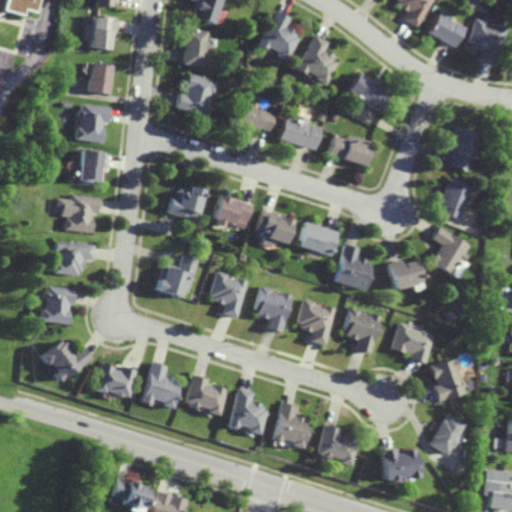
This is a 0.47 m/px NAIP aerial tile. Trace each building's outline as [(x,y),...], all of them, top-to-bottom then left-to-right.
[(0,0),(37,0),(34,13),(22,10),(20,16),(3,11),(0,12),(0,0)] [(219,0),(210,23),(190,16),(195,2),(189,0),(219,0)] [(428,0),(413,26),(400,19),(405,11),(396,6),(396,5),(393,3),(395,0),(428,0)] [(281,27),(282,25),(290,30),(290,31),(292,33),(291,36),(294,37),(282,60),(271,55),(273,52),(263,47),(262,49),(253,44),(272,10),(285,17),(280,26),(281,27)] [(451,23),(452,22),(460,26),(450,46),(424,32),(434,14),(451,23)] [(109,18),(109,17),(114,18),(112,33),(107,32),(105,50),(84,47),(85,39),(79,39),(80,24),(88,25),(89,16),(109,18)] [(483,20),(482,23),(492,26),(493,22),(502,24),(493,63),(478,59),(481,49),(479,49),(479,50),(470,48),(471,46),(468,46),(469,43),(465,42),(471,17),(483,20)] [(201,66),(181,64),(184,29),(205,31),(201,66)] [(320,51),(320,50),(328,54),(327,55),(330,57),(328,60),(332,62),(320,84),(310,79),(311,76),(301,71),(300,74),(291,69),(310,34),(323,42),(318,50),(320,51)] [(105,94),(82,91),(84,81),(86,82),(87,63),(109,65),(105,94)] [(374,111),(344,91),(356,72),(386,92),(374,111)] [(211,93),(209,92),(206,104),(207,106),(206,109),(204,111),(203,111),(201,117),(172,107),(177,93),(182,94),(184,89),(182,88),(187,73),(215,82),(211,93)] [(252,109),(258,111),(258,110),(270,114),(265,131),(253,127),(252,130),(230,123),(236,104),(246,107),(247,102),(254,104),(252,109)] [(105,122),(98,121),(98,129),(100,130),(98,142),(70,139),(72,127),(74,128),(76,119),(74,115),(74,111),(77,109),(77,104),(106,107),(105,122)] [(333,121),(328,119),(332,111),(336,113),(333,121)] [(320,121),(314,120),(316,113),(322,114),(320,121)] [(302,124),(305,125),(305,124),(315,127),(308,150),(273,140),(280,118),(288,120),(289,114),(303,118),(302,124)] [(463,171),(446,165),(451,153),(446,151),(454,127),(476,135),(463,171)] [(369,141),(361,166),(324,155),(330,135),(344,139),(346,134),(369,141)] [(94,184),(73,181),(76,151),(99,153),(97,169),(96,169),(94,184)] [(467,186),(455,220),(433,212),(435,205),(434,205),(437,197),(438,197),(443,184),(444,185),(446,179),(467,186)] [(200,191),(190,222),(162,213),(167,198),(169,198),(171,192),(180,188),(186,190),(187,187),(200,191)] [(93,214),(87,213),(87,220),(88,220),(86,233),(59,230),(60,219),(63,219),(64,209),(62,207),(62,202),(66,200),(66,195),(94,198),(93,214)] [(226,199),(226,198),(248,205),(243,222),(229,218),(226,226),(218,224),(217,228),(212,227),(214,222),(209,220),(212,209),(211,209),(213,205),(212,204),(214,196),(226,199)] [(282,246),(269,242),(266,248),(259,246),(260,238),(257,236),(258,233),(252,230),(258,210),(290,220),(282,246)] [(335,232),(327,257),(314,253),(293,247),(299,227),(300,227),(302,222),(335,232)] [(452,280),(426,262),(437,245),(427,238),(435,226),(465,246),(460,253),(463,256),(459,261),(463,264),(452,280)] [(204,247),(197,246),(199,238),(206,239),(204,247)] [(88,261),(77,260),(76,264),(78,264),(77,271),(76,271),(76,274),(72,273),(72,277),(47,274),(48,263),(51,263),(52,252),(50,251),(51,242),(90,246),(88,261)] [(353,259),(354,258),(363,261),(362,263),(363,263),(362,265),(365,266),(364,269),(367,270),(360,292),(329,282),(341,244),(355,249),(352,259),(353,259)] [(184,294),(178,292),(175,300),(150,292),(153,281),(155,282),(160,264),(175,268),(179,256),(194,261),(184,294)] [(399,270),(402,269),(401,263),(413,261),(418,283),(409,285),(410,287),(389,291),(383,264),(397,261),(399,270)] [(233,282),(234,279),(243,282),(231,319),(217,314),(220,305),(219,305),(218,305),(213,305),(209,303),(209,302),(207,301),(208,298),(206,297),(212,272),(223,275),(222,278),(233,282)] [(278,296),(278,293),(287,296),(278,325),(276,330),(262,326),(264,319),(263,319),(262,320),(258,319),(254,317),(254,316),(251,315),(252,311),(249,311),(256,286),(262,287),(268,290),(267,293),(278,296)] [(61,321),(35,318),(35,311),(38,311),(39,301),(38,299),(38,294),(41,292),(41,287),(69,290),(67,306),(63,306),(61,321)] [(321,308),(322,306),(331,308),(319,343),(305,339),(308,329),(307,328),(306,330),(297,327),(298,324),(293,323),(300,299),(311,302),(310,305),(321,308)] [(460,313),(455,307),(460,303),(465,310),(460,313)] [(366,316),(367,313),(376,316),(364,351),(351,347),(355,337),(353,336),(352,338),(343,335),(343,334),(341,333),(341,332),(340,331),(340,330),(340,329),(339,329),(346,307),(357,310),(356,313),(366,316)] [(448,318),(444,312),(449,309),(453,315),(448,318)] [(416,330),(419,328),(423,329),(424,332),(429,334),(421,361),(407,356),(408,351),(402,349),(401,352),(388,347),(396,322),(407,325),(407,326),(416,330)] [(57,341),(60,338),(62,341),(62,340),(67,348),(66,348),(68,350),(76,344),(84,356),(53,378),(47,370),(49,368),(43,359),(40,361),(34,352),(45,342),(55,338),(57,341)] [(457,380),(459,379),(460,384),(459,384),(461,391),(433,399),(429,384),(434,383),(432,377),(430,378),(426,364),(453,357),(456,368),(454,369),(457,380)] [(166,406),(156,403),(157,400),(145,396),(144,401),(143,401),(135,399),(147,360),(162,364),(159,373),(170,376),(169,377),(171,378),(170,381),(174,382),(166,406)] [(114,368),(116,363),(130,368),(121,395),(117,393),(115,394),(113,394),(111,394),(109,392),(108,391),(99,388),(98,391),(87,387),(95,361),(108,365),(108,366),(114,368)] [(208,384),(208,383),(221,387),(213,413),(202,410),(203,407),(192,404),(191,405),(190,406),(188,406),(187,405),(186,404),(185,403),(185,401),(180,399),(188,373),(203,377),(201,382),(208,384)] [(247,400),(248,399),(254,402),(255,403),(257,404),(256,407),(259,408),(251,432),(242,429),(243,426),(232,422),(232,424),(228,427),(225,426),(224,423),(222,422),(234,387),(248,391),(245,400),(247,400)] [(288,414),(288,413),(298,416),(298,417),(300,418),(298,421),(302,422),(294,446),(284,443),(285,440),(274,437),(273,440),(264,437),(276,400),(290,404),(287,414),(288,414)] [(459,422),(449,438),(450,440),(446,445),(445,445),(440,452),(423,442),(428,436),(426,435),(437,418),(439,418),(443,412),(459,422)] [(511,451),(499,450),(499,449),(489,447),(491,437),(500,438),(503,417),(511,418),(511,451)] [(337,434),(338,433),(351,437),(343,464),(333,461),(331,460),(331,457),(322,454),(319,456),(316,455),(314,452),(309,451),(318,424),(333,427),(332,433),(337,434)] [(390,452),(396,451),(396,449),(410,447),(414,475),(403,476),(402,474),(392,475),(391,479),(387,479),(385,476),(379,477),(374,449),(390,446),(390,452)] [(508,487),(507,487),(508,483),(500,482),(499,491),(507,492),(505,508),(485,506),(486,495),(479,494),(482,468),(510,471),(508,487)] [(112,480),(107,497),(118,500),(117,504),(140,511),(147,486),(124,480),(123,484),(112,480)] [(180,511),(184,500),(175,497),(176,493),(167,491),(166,495),(152,491),(146,511),(180,511)]
